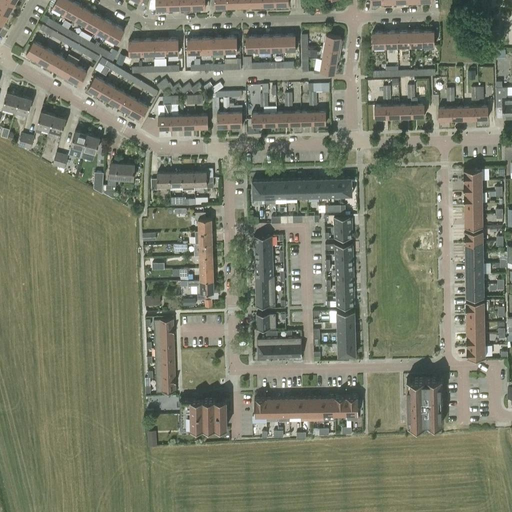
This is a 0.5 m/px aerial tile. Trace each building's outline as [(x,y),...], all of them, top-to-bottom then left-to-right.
[(0,0),(0,6),(10,12),(15,2),(11,0),(0,0)] [(55,0),(52,6),(63,12),(69,0),(55,0)] [(80,5),(71,0),(69,0),(63,12),(73,18),(80,5)] [(166,0),(155,0),(155,9),(167,8),(166,0)] [(179,0),(166,0),(167,8),(180,8),(179,0)] [(91,11),(80,5),(73,18),(84,24),(91,11)] [(0,22),(3,24),(10,12),(0,6),(0,22)] [(95,30),(102,17),(91,11),(84,24),(95,30)] [(95,30),(105,36),(112,23),(102,17),(95,30)] [(46,23),(54,28),(57,22),(49,18),(46,23)] [(54,28),(65,34),(68,28),(57,22),(54,28)] [(40,28),(50,34),(53,29),(43,23),(40,28)] [(124,29),(112,23),(105,36),(117,42),(124,29)] [(65,34),(75,40),(78,34),(68,28),(65,34)] [(64,35),(53,29),(50,34),(61,40),(64,35)] [(398,46),(409,45),(409,30),(398,31),(398,46)] [(421,30),(409,30),(409,45),(421,45),(421,30)] [(434,30),(421,30),(421,45),(434,44),(434,30)] [(384,31),(372,31),(373,46),(385,46),(384,31)] [(398,31),(384,31),(385,46),(398,46),(398,31)] [(327,33),(325,45),(339,48),(341,36),(327,33)] [(78,34),(75,40),(86,46),(89,40),(78,34)] [(295,34),(282,35),(283,49),(296,49),(295,34)] [(61,40),(72,46),(75,41),(64,35),(61,40)] [(258,50),(258,35),(246,36),(246,51),(258,50)] [(270,35),(258,35),(258,50),(271,50),(270,35)] [(283,49),(282,35),(270,35),(271,50),(283,49)] [(237,36),(224,37),(224,52),(238,51),(237,36)] [(188,53),(200,52),(199,37),(188,38),(188,53)] [(211,37),(199,37),(200,52),(212,52),(211,37)] [(211,37),(212,52),(224,52),(224,37),(211,37)] [(166,54),(179,53),(178,38),(165,39),(166,54)] [(144,39),(141,40),(141,54),(144,54),(153,54),(153,39),(144,39)] [(165,39),(153,39),(153,54),(166,54),(165,39)] [(26,53),(36,59),(43,46),(33,40),(26,53)] [(86,46),(96,51),(99,46),(89,40),(86,46)] [(141,40),(129,40),(129,55),(141,54),(141,40)] [(72,46),(83,52),(85,47),(75,41),(72,46)] [(325,45),(322,57),(337,60),(339,48),(325,45)] [(36,59),(47,65),(54,52),(43,46),(36,59)] [(96,51),(109,58),(113,61),(118,51),(113,48),(111,52),(99,46),(96,51)] [(100,55),(85,47),(83,52),(97,60),(100,55)] [(58,71),(65,58),(54,52),(47,65),(58,71)] [(116,62),(122,65),(126,55),(120,53),(116,62)] [(244,69),(259,68),(259,62),(252,62),(251,56),(243,56),(244,69)] [(104,65),(112,70),(115,64),(102,57),(95,69),(100,72),(104,65)] [(278,61),(271,62),(271,68),(284,68),(283,61),(283,57),(278,57),(278,61)] [(335,72),(337,60),(322,57),(320,70),(335,72)] [(58,71),(69,77),(76,64),(65,58),(58,71)] [(236,63),(225,63),(225,70),(241,69),(241,58),(236,58),(236,63)] [(308,58),(302,59),(302,69),(302,71),(314,71),(314,58),(308,58)] [(76,64),(69,77),(79,83),(87,70),(76,64)] [(123,76),(126,71),(115,64),(112,70),(120,75),(123,76)] [(123,76),(133,83),(136,77),(126,71),(123,76)] [(88,88),(98,93),(105,81),(95,75),(88,88)] [(133,83),(144,89),(147,84),(144,82),(136,77),(133,83)] [(160,89),(161,88),(168,83),(166,78),(156,84),(160,89)] [(503,117),(511,116),(511,96),(507,97),(507,85),(502,85),(502,80),(496,80),(496,105),(503,105),(503,117)] [(109,100),(116,87),(105,81),(98,93),(109,100)] [(210,81),(203,87),(201,88),(204,92),(211,88),(213,86),(210,81)] [(220,81),(213,86),(211,88),(214,92),(223,86),(220,81)] [(168,83),(161,88),(164,93),(170,89),(173,87),(169,82),(168,83)] [(182,87),(180,89),(183,93),(190,88),(192,87),(189,82),(182,87)] [(199,82),(192,87),(190,88),(193,93),(201,88),(203,87),(199,82)] [(263,91),(263,82),(247,83),(247,98),(258,97),(258,91),(263,91)] [(178,83),(173,87),(170,89),(173,94),(182,87),(178,83)] [(414,83),(411,83),(411,97),(411,103),(412,116),(424,116),(424,103),(417,103),(417,97),(415,97),(414,83)] [(147,84),(144,89),(154,95),(158,90),(147,84)] [(109,100),(119,105),(126,93),(116,87),(109,100)] [(229,96),(229,90),(220,90),(217,91),(217,93),(211,93),(212,113),(216,113),(216,97),(217,97),(229,96)] [(2,106),(15,110),(19,95),(7,92),(2,106)] [(119,105),(130,112),(137,99),(126,93),(119,105)] [(31,98),(19,95),(15,110),(27,113),(31,98)] [(178,95),(170,96),(171,104),(178,104),(178,95)] [(195,103),(195,95),(187,95),(187,104),(195,103)] [(203,95),(195,95),(195,103),(203,103),(203,95)] [(171,115),(171,104),(170,96),(159,96),(154,104),(164,104),(165,115),(158,115),(159,128),(171,127),(171,115)] [(141,118),(144,114),(149,105),(137,99),(130,112),(141,118)] [(406,103),(399,104),(399,116),(412,116),(411,103),(406,103)] [(387,104),(374,105),(375,117),(387,117),(387,104)] [(399,104),(387,104),(387,117),(399,116),(399,104)] [(463,105),(451,106),(451,119),(463,118),(463,105)] [(463,118),(476,118),(475,105),(463,105),(463,118)] [(488,105),(475,105),(476,118),(488,118),(488,105)] [(451,119),(451,106),(438,106),(438,119),(451,119)] [(42,127),(49,129),(53,114),(41,110),(36,126),(35,130),(41,132),(42,127)] [(242,110),(229,111),(230,126),(243,125),(242,110)] [(313,110),(301,111),(301,124),(314,123),(313,110)] [(326,123),(326,110),(313,110),(314,123),(326,123)] [(229,111),(217,111),(218,126),(230,126),(229,111)] [(276,111),(264,112),(264,125),(277,124),(276,111)] [(288,111),(276,111),(277,124),(289,124),(288,111)] [(289,124),(301,124),(301,111),(288,111),(289,124)] [(252,125),(264,125),(264,112),(252,112),(252,125)] [(208,113),(195,114),(195,127),(208,126),(208,113)] [(66,117),(53,114),(49,129),(47,134),(53,136),(54,131),(61,133),(66,117)] [(183,114),(171,115),(171,127),(183,127),(183,114)] [(183,127),(195,127),(195,114),(183,114),(183,127)] [(71,145),(83,148),(87,133),(75,130),(71,145)] [(18,145),(24,147),(28,133),(22,132),(18,145)] [(34,135),(28,133),(24,147),(30,149),(34,135)] [(99,137),(87,133),(83,148),(95,152),(99,137)] [(52,164),(58,166),(62,153),(56,151),(52,164)] [(58,166),(64,168),(68,154),(62,153),(58,166)] [(102,191),(112,197),(115,197),(116,185),(116,177),(133,179),(134,163),(109,162),(107,184),(103,184),(103,189),(102,189),(102,191)] [(207,176),(207,170),(194,171),(194,184),(194,189),(200,189),(200,187),(206,187),(213,187),(213,176),(207,176)] [(482,170),(463,170),(463,181),(482,181),(482,170)] [(157,185),(170,185),(169,171),(157,172),(157,178),(151,178),(151,189),(157,189),(157,185)] [(182,171),(169,171),(170,185),(182,185),(182,171)] [(194,184),(194,171),(182,171),(182,185),(194,184)] [(102,189),(103,189),(103,184),(104,176),(97,175),(96,188),(102,189)] [(351,194),(351,176),(340,177),(340,195),(351,194)] [(318,177),(307,178),(307,196),(318,195),(318,177)] [(318,177),(318,195),(329,195),(329,177),(318,177)] [(340,177),(329,177),(329,195),(340,195),(340,177)] [(275,197),(286,196),(285,178),(274,179),(275,197)] [(285,178),(286,196),(297,196),(296,178),(285,178)] [(307,178),(296,178),(297,196),(307,196),(307,178)] [(253,197),(264,197),(263,179),(252,179),(253,197)] [(263,179),(264,197),(275,197),(274,179),(263,179)] [(482,192),(482,181),(463,181),(463,192),(482,192)] [(482,203),(482,192),(463,192),(464,203),(482,203)] [(174,197),(175,204),(175,205),(183,204),(183,201),(182,201),(182,197),(174,197)] [(482,214),(482,203),(464,203),(464,214),(482,214)] [(187,216),(187,206),(176,207),(177,217),(187,216)] [(198,218),(198,231),(212,230),(212,217),(205,218),(205,212),(195,212),(195,218),(198,218)] [(483,225),(482,214),(464,214),(465,226),(483,225)] [(337,217),(338,227),(352,227),(352,216),(337,217)] [(338,237),(352,237),(352,227),(338,227),(338,237)] [(464,240),(465,240),(483,239),(483,228),(464,229),(464,240)] [(198,231),(199,243),(213,242),(212,230),(198,231)] [(483,250),(483,239),(465,240),(465,250),(483,250)] [(273,240),(254,241),(254,252),(274,251),(273,240)] [(199,243),(199,255),(213,255),(213,242),(199,243)] [(183,244),(179,244),(179,251),(187,251),(187,243),(183,243),(183,244)] [(339,254),(353,253),(353,243),(338,243),(339,254)] [(465,250),(465,261),(483,261),(483,250),(465,250)] [(274,262),(274,251),(254,252),(255,263),(274,262)] [(353,253),(339,254),(339,264),(353,263),(353,253)] [(199,255),(199,256),(196,256),(196,263),(200,263),(200,267),(214,267),(213,255),(199,255)] [(483,272),(483,261),(465,261),(466,272),(483,272)] [(255,263),(255,274),(274,273),(274,262),(255,263)] [(353,263),(339,264),(339,274),(354,273),(353,263)] [(188,280),(188,276),(188,267),(184,267),(184,268),(180,269),(180,280),(188,280)] [(214,279),(214,267),(200,267),(200,280),(214,279)] [(484,283),(483,272),(466,272),(466,283),(484,283)] [(255,274),(256,285),(275,284),(274,273),(255,274)] [(354,273),(339,274),(340,284),(354,284),(354,273)] [(214,292),(214,279),(200,280),(188,280),(180,280),(180,284),(197,284),(198,298),(208,298),(208,292),(214,292)] [(484,294),(484,283),(466,283),(466,294),(484,294)] [(256,285),(256,296),(275,295),(275,284),(256,285)] [(340,284),(340,294),(354,294),(354,284),(340,284)] [(147,303),(161,303),(161,293),(147,293),(147,303)] [(354,294),(340,294),(340,304),(355,304),(354,294)] [(275,306),(275,295),(256,296),(256,307),(275,306)] [(466,308),(484,308),(484,297),(465,297),(466,308)] [(466,308),(466,319),(484,319),(484,308),(466,308)] [(337,311),(337,322),(355,321),(355,310),(337,311)] [(276,312),(256,313),(257,327),(276,327),(276,312)] [(155,333),(174,332),(173,318),(154,318),(155,333)] [(485,330),(484,319),(466,319),(467,330),(485,330)] [(355,321),(337,322),(337,333),(355,332),(355,321)] [(466,331),(466,342),(485,341),(485,330),(467,330),(466,331)] [(155,333),(155,347),(174,347),(174,332),(155,333)] [(337,333),(338,344),(356,343),(355,332),(337,333)] [(485,352),(485,341),(466,342),(466,353),(485,352)] [(285,342),(271,343),(271,357),(285,357),(285,342)] [(299,356),(298,342),(285,342),(285,357),(299,356)] [(257,343),(258,357),(271,357),(271,343),(257,343)] [(356,354),(356,343),(338,344),(338,355),(356,354)] [(175,361),(174,347),(155,347),(156,362),(175,361)] [(156,362),(156,376),(175,375),(175,361),(156,362)] [(176,390),(175,375),(156,376),(157,390),(176,390)] [(443,423),(442,377),(408,378),(408,424),(443,423)] [(323,395),(311,396),(312,414),(323,414),(323,395)] [(323,414),(334,414),(334,395),(323,395),(323,414)] [(345,395),(334,395),(334,414),(346,414),(345,395)] [(357,395),(345,395),(346,414),(357,413),(357,395)] [(277,396),(266,397),(266,415),(277,415),(277,396)] [(277,415),(289,415),(288,396),(277,396),(277,415)] [(300,396),(288,396),(289,415),(300,415),(300,396)] [(300,415),(312,414),(311,396),(300,396),(300,415)] [(226,397),(203,398),(203,400),(180,400),(180,430),(203,430),(203,428),(226,427),(226,397)] [(255,415),(266,415),(266,397),(254,397),(255,415)] [(149,429),(149,443),(157,443),(157,429),(149,429)]
